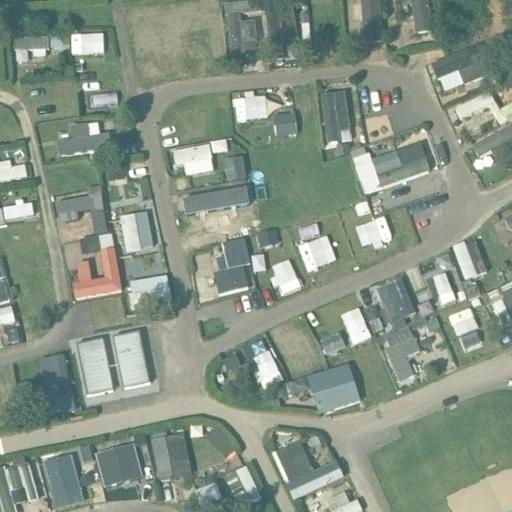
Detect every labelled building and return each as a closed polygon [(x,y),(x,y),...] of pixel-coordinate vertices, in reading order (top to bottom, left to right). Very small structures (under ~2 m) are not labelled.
[(232,58),(267,53),(259,0),(253,0),(225,4),(232,58)] [(398,0),(399,0),(410,0),(416,34),(434,31),(429,0),(398,0)] [(152,58),(164,56),(161,34),(136,37),(141,70),(154,69),(152,58)] [(15,39),(15,54),(69,52),(69,37),(15,39)] [(474,52),(434,63),(442,93),(482,82),(474,52)] [(31,101),(72,99),(71,83),(30,85),(31,101)] [(320,96),(327,145),(352,141),(345,92),(320,96)] [(461,122),(492,107),(501,127),(511,121),(511,105),(498,112),(489,93),(455,109),(461,122)] [(358,105),(362,123),(378,120),(374,101),(358,105)] [(391,104),(394,120),(411,117),(409,101),(391,104)] [(414,116),(357,135),(362,148),(419,130),(414,116)] [(99,137),(99,125),(71,126),(72,141),(59,141),(59,156),(112,154),(112,136),(99,137)] [(511,128),(472,141),(480,163),(511,152),(511,128)] [(0,144),(13,143),(12,131),(0,132),(0,144)] [(351,153),(364,195),(431,174),(421,145),(371,161),(366,148),(351,153)] [(0,163),(0,183),(28,179),(26,167),(11,169),(10,162),(0,163)] [(245,182),(183,193),(188,222),(250,211),(245,182)] [(396,190),(339,208),(348,237),(376,229),(385,257),(399,253),(389,221),(404,217),(396,190)] [(427,194),(404,205),(418,234),(441,223),(427,194)] [(59,201),(59,216),(95,214),(94,199),(59,201)] [(1,207),(3,222),(35,219),(34,204),(1,207)] [(94,234),(122,231),(120,207),(91,210),(94,234)] [(272,298),(297,290),(285,256),(302,251),(294,227),(253,240),(272,298)] [(116,233),(120,257),(148,253),(144,228),(116,233)] [(82,256),(101,254),(99,237),(93,237),(92,229),(68,231),(69,242),(80,241),(82,256)] [(476,242),(455,247),(463,281),(485,276),(476,242)] [(0,334),(4,334),(6,344),(17,342),(0,257),(0,334)] [(105,283),(73,288),(76,301),(121,294),(114,257),(101,259),(105,283)] [(136,271),(125,272),(128,296),(138,295),(136,271)] [(505,331),(511,328),(511,283),(488,295),(505,331)] [(369,340),(396,328),(378,288),(352,300),(369,340)] [(327,366),(365,349),(342,300),(327,307),(331,314),(308,325),(327,366)] [(409,304),(399,310),(406,323),(416,317),(409,304)] [(266,335),(287,379),(321,364),(299,316),(286,322),(294,341),(284,346),(277,330),(266,335)] [(385,353),(399,386),(414,380),(405,361),(421,354),(415,341),(413,341),(408,331),(385,341),(390,351),(385,353)] [(122,387),(147,385),(141,333),(116,336),(122,387)] [(105,340),(79,343),(86,395),(111,392),(105,340)] [(38,360),(47,400),(71,395),(62,355),(38,360)] [(251,395),(262,391),(251,358),(239,362),(251,395)] [(317,414),(360,405),(352,368),(310,376),(317,414)] [(4,386),(0,386),(0,430),(11,429),(4,386)] [(183,459),(189,458),(185,441),(152,448),(159,484),(187,479),(183,459)] [(344,479),(337,463),(314,473),(299,441),(277,451),(299,499),(344,479)] [(141,483),(139,470),(152,467),(147,442),(111,449),(118,487),(141,483)] [(61,459),(0,471),(0,506),(1,511),(15,511),(15,505),(37,501),(33,479),(64,472),(61,459)] [(217,462),(201,468),(207,484),(223,477),(217,462)] [(249,466),(235,471),(240,485),(232,487),(239,508),(261,501),(249,466)] [(321,511),(355,511),(348,498),(321,511)]
